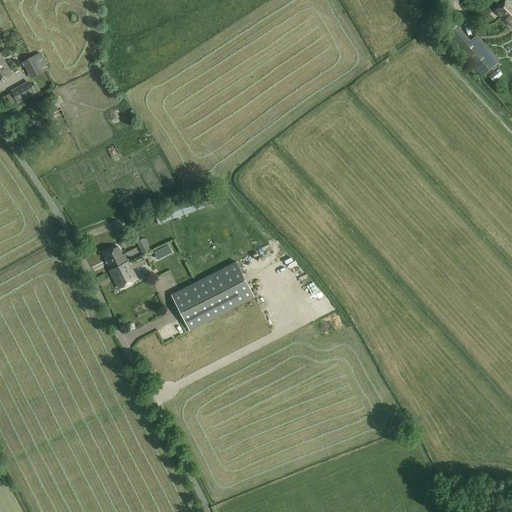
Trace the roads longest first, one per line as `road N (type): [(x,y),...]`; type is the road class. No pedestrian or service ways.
road 1 (unclassified): [(209,511),(96,286),(0,125)]
road 2 (track): [(511,126),(428,33),(430,15),(451,0)]
